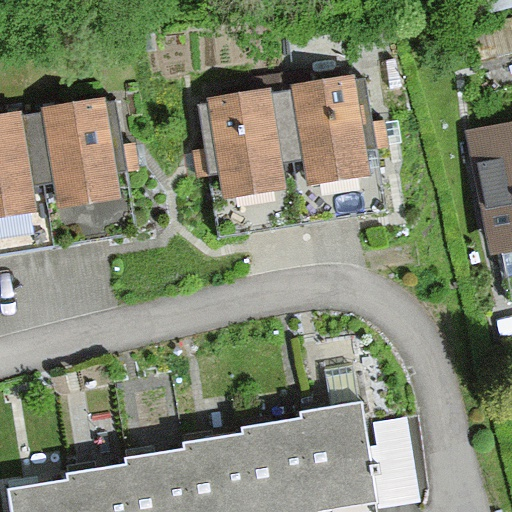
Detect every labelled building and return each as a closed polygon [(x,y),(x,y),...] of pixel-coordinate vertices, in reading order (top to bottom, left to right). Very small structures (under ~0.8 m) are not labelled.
[(296,78),(311,176),(377,166),(362,69),(296,78)] [(210,92),(224,190),(291,180),(276,82),(210,92)] [(47,99),(62,197),(128,187),(113,90),(47,99)] [(0,107),(0,206),(42,201),(27,103),(0,107)] [(511,123),(469,134),(497,260),(511,256),(511,123)] [(71,477),(15,484),(18,511),(328,511),(327,507),(387,500),(374,394),(305,402),(306,409),(248,416),(249,423),(187,430),(188,439),(128,446),(129,456),(69,463),(71,477)]
